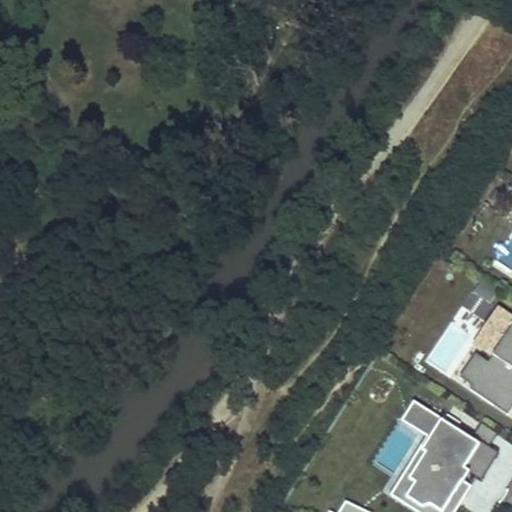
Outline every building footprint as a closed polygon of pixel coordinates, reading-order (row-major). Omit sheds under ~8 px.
[(511,313),(498,305),(475,340),(494,353),(489,360),(473,383),(471,386),(494,402),(503,388),(511,393),(511,313)] [(461,374),(473,383),(489,360),(477,351),(461,374)] [(511,393),(503,388),(494,402),(508,412),(511,405),(511,393)] [(433,406),(416,395),(403,413),(426,429),(424,419),(433,406)] [(442,413),(433,406),(424,419),(426,429),(428,430),(434,434),(408,472),(414,476),(404,490),(421,501),(422,510),(423,511),(448,511),(463,491),(456,486),(462,477),(468,469),(480,477),(499,450),(464,425),(461,428),(441,414),(442,413)] [(434,434),(428,430),(388,487),(422,510),(421,501),(404,490),(414,476),(408,472),(434,434)] [(456,486),(463,491),(470,482),(462,477),(456,486)] [(339,511),(364,511),(344,503),(339,511)]
